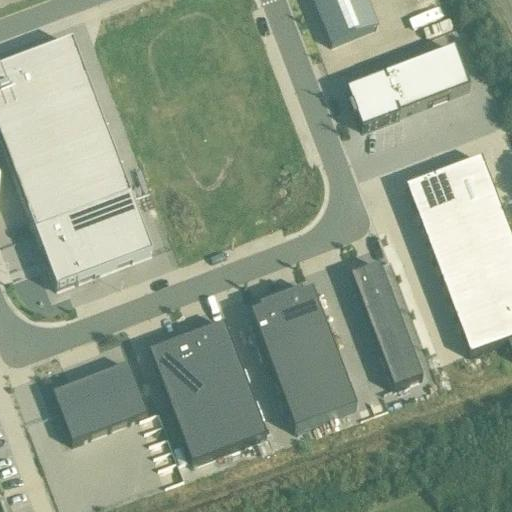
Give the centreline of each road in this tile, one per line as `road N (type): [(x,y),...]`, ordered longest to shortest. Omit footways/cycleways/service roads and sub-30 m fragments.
road 1 (unclassified): [(0,328),(15,341),(43,345),(332,238),(345,216),(344,194),(270,0)]
road 2 (unknown): [(344,194),(383,201),(402,221),(453,345)]
